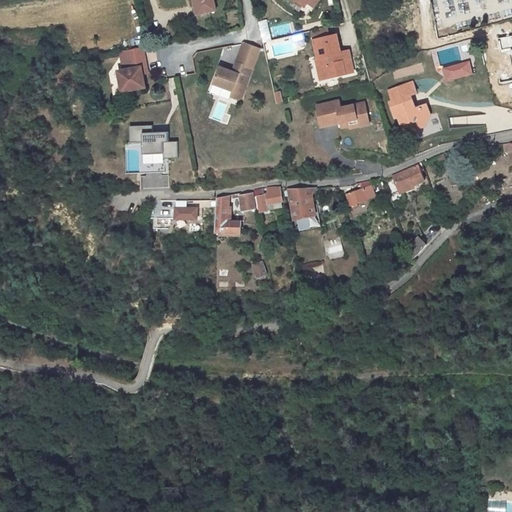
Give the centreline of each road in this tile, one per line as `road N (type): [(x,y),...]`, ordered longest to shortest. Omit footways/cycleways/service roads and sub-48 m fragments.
road 1 (residential): [(121,196),(373,175),(511,134)]
road 2 (residential): [(418,259),(511,181)]
